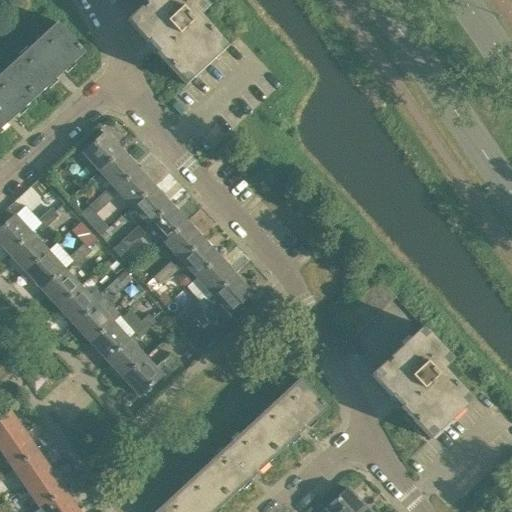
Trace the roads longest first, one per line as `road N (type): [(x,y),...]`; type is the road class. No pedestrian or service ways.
road 1 (residential): [(370,436),(283,271),(185,167),(123,73)]
road 2 (secondary): [(377,0),(511,197)]
road 3 (residential): [(0,185),(123,73)]
road 4 (residential): [(274,511),(370,436)]
